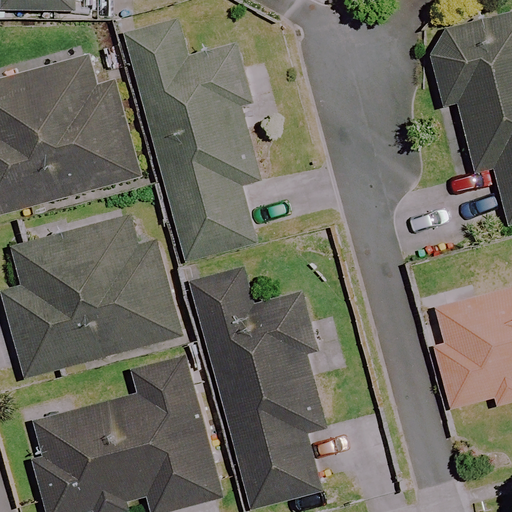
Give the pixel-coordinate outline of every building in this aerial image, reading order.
[(76,13),(76,0),(4,0),(4,11),(76,13)] [(511,19),(425,39),(440,108),(459,104),(475,175),(495,170),(507,226),(511,225),(511,19)] [(192,61),(182,23),(130,36),(189,264),(256,247),(240,185),(265,179),(232,51),(192,61)] [(98,92),(90,62),(0,85),(0,217),(142,179),(117,87),(98,92)] [(184,338),(152,212),(13,247),(23,289),(4,294),(25,378),(184,338)] [(262,308),(252,271),(194,285),(250,511),(320,493),(305,433),(325,428),(309,362),(315,360),(300,299),(262,308)] [(511,291),(431,310),(454,406),(495,396),(497,407),(511,403),(511,291)] [(36,458),(49,511),(87,511),(96,510),(96,511),(133,511),(131,501),(150,497),(153,511),(172,511),(222,500),(189,360),(134,373),(139,394),(41,418),(50,455),(36,458)]
